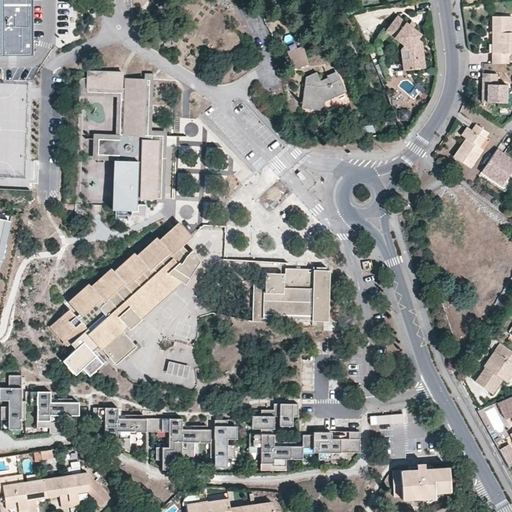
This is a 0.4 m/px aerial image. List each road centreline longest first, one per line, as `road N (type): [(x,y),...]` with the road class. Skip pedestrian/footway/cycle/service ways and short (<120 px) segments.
road 1 (tertiary): [(387,239),(439,389),(509,511)]
road 2 (tertiary): [(447,0),(454,86),(440,120),(402,166)]
